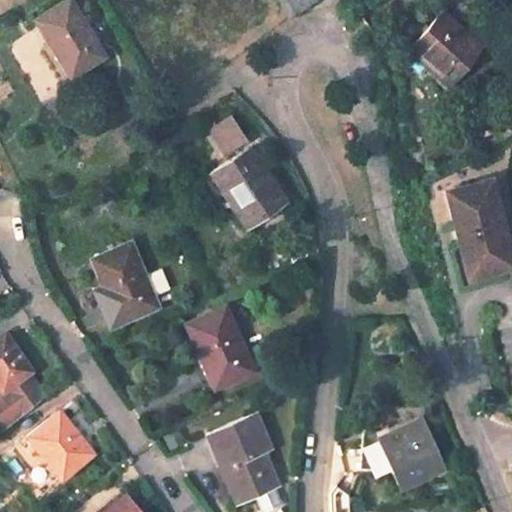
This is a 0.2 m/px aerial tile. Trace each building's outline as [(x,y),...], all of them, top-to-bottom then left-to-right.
[(69,0),(54,0),(31,14),(66,70),(101,50),(69,0)] [(281,0),(289,15),(308,0),(281,0)] [(435,9),(400,45),(445,84),(478,48),(435,9)] [(385,43),(375,53),(379,74),(399,56),(385,43)] [(244,148),(204,174),(216,195),(226,189),(246,222),(278,200),(244,148)] [(497,209),(486,172),(448,183),(474,270),(511,260),(500,223),(499,223),(496,210),(497,209)] [(464,273),(474,270),(448,183),(439,186),(464,273)] [(127,239),(89,257),(115,319),(155,302),(148,287),(165,280),(156,261),(140,269),(127,239)] [(223,303),(182,320),(206,383),(248,366),(223,303)] [(3,330),(0,331),(0,426),(44,395),(26,370),(28,369),(3,330)] [(57,407),(23,431),(37,452),(11,468),(28,489),(87,449),(57,407)] [(409,410),(377,424),(402,473),(434,458),(409,410)] [(251,412),(201,432),(230,498),(271,481),(258,449),(266,446),(251,412)] [(377,424),(371,428),(395,476),(402,473),(377,424)] [(271,481),(243,493),(252,511),(280,499),(271,481)] [(131,511),(119,494),(94,511),(131,511)]
